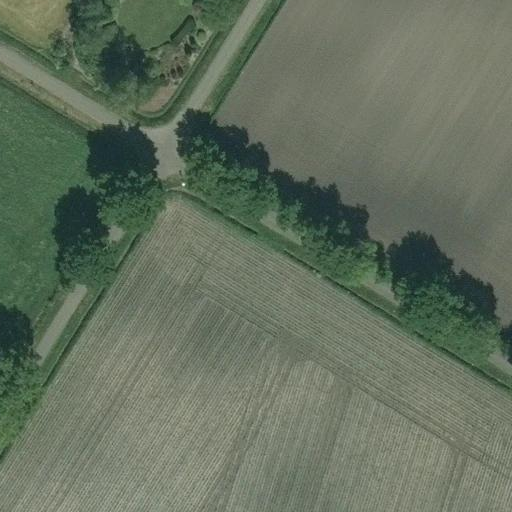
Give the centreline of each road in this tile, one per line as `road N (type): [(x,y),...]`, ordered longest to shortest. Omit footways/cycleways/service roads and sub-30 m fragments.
road 1 (unclassified): [(511,365),(163,152)]
road 2 (unclassified): [(0,415),(163,152)]
road 3 (unclassified): [(163,152),(0,54)]
road 4 (unclassified): [(163,152),(258,0)]
